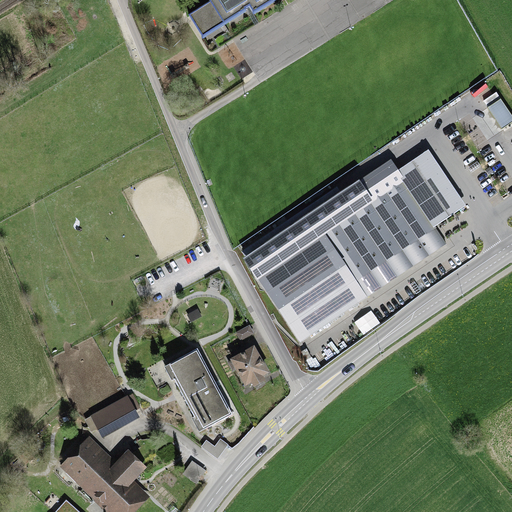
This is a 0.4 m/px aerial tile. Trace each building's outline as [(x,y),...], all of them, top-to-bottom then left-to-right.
[(189,16),(202,37),(246,10),(245,10),(249,7),(253,14),(275,0),(209,0),(211,3),(189,16)] [(484,101),(488,107),(500,99),(496,93),(484,101)] [(511,122),(511,117),(501,101),(488,109),(502,130),(511,122)] [(427,154),(397,174),(433,227),(463,207),(427,154)] [(354,282),(364,297),(444,244),(433,227),(397,174),(390,164),(247,260),(290,324),(354,282)] [(237,332),(241,340),(253,334),(249,326),(237,332)] [(194,417),(198,416),(205,430),(232,415),(197,349),(170,364),(177,378),(174,379),(194,417)] [(255,383),(261,379),(259,376),(266,372),(253,349),(229,363),(233,371),(237,368),(246,383),(253,379),(255,383)] [(306,360),(311,357),(306,349),(301,352),(306,360)] [(139,408),(132,394),(93,416),(100,429),(139,408)] [(222,453),(228,446),(220,440),(215,448),(206,442),(202,448),(210,454),(217,460),(222,453)] [(65,463),(94,491),(113,470),(85,443),(65,463)] [(27,452),(21,457),(26,462),(32,457),(27,452)] [(129,485),(140,474),(142,476),(146,472),(129,454),(113,470),(94,491),(115,511),(124,511),(140,496),(129,485)] [(205,472),(192,463),(184,474),(196,483),(205,472)] [(77,511),(67,503),(59,511),(77,511)]
